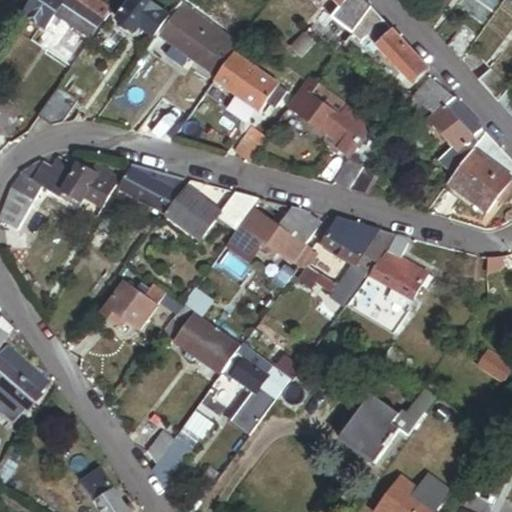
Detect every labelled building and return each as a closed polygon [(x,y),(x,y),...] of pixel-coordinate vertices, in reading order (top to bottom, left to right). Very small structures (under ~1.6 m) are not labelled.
[(112,8),(100,0),(30,0),(23,10),(45,25),(55,10),(93,36),(112,8)] [(166,18),(167,16),(144,0),(128,0),(115,19),(132,30),(139,35),(143,29),(151,34),(139,52),(142,54),(166,18)] [(353,31),(372,5),(368,0),(356,0),(337,0),(346,9),(342,12),(336,19),(353,31)] [(336,19),(342,12),(331,4),(325,11),(336,19)] [(431,68),(372,5),(353,31),(351,34),(370,37),(413,85),(431,68)] [(238,46),(181,7),(161,37),(173,45),(193,59),(217,76),(233,53),(238,46)] [(145,55),(169,20),(166,18),(142,54),(145,55)] [(463,60),(482,32),(467,23),(450,47),(463,60)] [(139,35),(132,30),(129,35),(137,40),(139,35)] [(300,58),(314,44),(303,34),(290,47),(300,58)] [(193,59),(173,45),(166,55),(186,69),(193,59)] [(246,52),(238,46),(233,53),(241,59),(246,52)] [(241,59),(233,53),(217,76),(214,81),(259,112),(271,96),(277,87),(278,84),(241,59)] [(510,90),(492,68),(480,79),(502,102),(510,90)] [(392,133),(308,76),(290,103),(334,134),(333,136),(341,142),(339,146),(351,154),(350,156),(353,159),(339,179),(354,189),(365,172),(392,133)] [(486,129),(457,98),(433,77),(417,98),(437,114),(431,121),(460,152),(453,157),(461,164),(474,145),(486,129)] [(63,121),(79,98),(58,84),(38,113),(51,122),(55,121),(63,121)] [(279,101),(286,92),(277,87),(271,96),(279,101)] [(511,92),(510,90),(502,102),(511,113),(511,92)] [(176,135),(190,115),(176,107),(160,129),(176,135)] [(249,161),(266,137),(252,127),(235,151),(249,161)] [(511,178),(511,171),(474,145),(461,164),(448,183),(489,212),(500,196),(511,178)] [(102,205),(120,175),(101,165),(99,170),(76,157),(74,160),(68,156),(67,159),(56,151),(51,162),(41,157),(21,171),(14,183),(2,216),(20,225),(45,181),(81,201),(84,195),(102,205)] [(175,190),(182,178),(132,162),(118,188),(158,207),(170,186),(175,190)] [(370,195),(379,177),(365,172),(354,189),(370,195)] [(511,178),(500,196),(503,199),(511,186),(511,178)] [(221,210),(187,185),(181,194),(166,213),(201,239),(221,210)] [(166,213),(181,194),(175,190),(170,186),(158,207),(166,213)] [(239,226),(252,207),(242,202),(229,219),(239,226)] [(307,245),(326,220),(312,211),(291,205),(286,211),(278,225),(262,214),(255,210),(243,227),(294,263),(307,245)] [(278,225),(286,211),(278,207),(274,212),(267,207),(262,214),(278,225)] [(100,245),(115,217),(105,211),(89,239),(100,245)] [(365,273),(385,245),(376,242),(381,230),(339,218),(322,245),(354,266),(365,273)] [(385,245),(393,234),(381,230),(376,242),(385,245)] [(422,285),(428,274),(403,260),(413,239),(399,235),(375,279),(415,299),(422,285)] [(294,263),(299,266),(300,264),(311,248),(307,245),(294,263)] [(306,268),(318,253),(312,248),(311,248),(300,264),(306,268)] [(343,302),(365,273),(354,266),(333,295),(343,302)] [(426,285),(432,276),(428,274),(422,285),(426,285)] [(155,306),(165,292),(152,283),(143,296),(121,280),(99,311),(116,323),(121,317),(138,329),(155,306)] [(206,310),(213,301),(195,288),(188,298),(206,310)] [(173,319),(183,305),(165,292),(155,306),(173,319)] [(206,310),(188,298),(183,305),(195,313),(201,318),(206,310)] [(235,355),(239,349),(193,316),(195,313),(183,305),(173,319),(163,333),(189,352),(186,356),(193,361),(197,356),(219,372),(232,354),(235,355)] [(21,334),(9,317),(0,309),(0,334),(3,330),(11,341),(21,334)] [(48,378),(5,342),(0,348),(0,381),(27,404),(48,378)] [(403,351),(392,343),(384,354),(396,362),(403,351)] [(288,378),(242,345),(239,349),(235,355),(222,373),(230,379),(232,378),(251,391),(230,421),(248,434),(288,378)] [(501,382),(511,366),(489,351),(479,367),(501,382)] [(287,376),(298,361),(289,354),(277,369),(287,376)] [(316,381),(299,368),(291,379),(308,392),(316,381)] [(293,411),(308,392),(291,379),(276,398),(293,411)] [(428,412),(437,400),(425,391),(416,403),(428,412)] [(391,423),(397,415),(368,395),(338,437),(373,463),(398,428),(391,423)] [(418,425),(428,412),(416,403),(406,416),(418,425)] [(154,466),(173,441),(159,430),(144,451),(154,466)] [(164,487),(193,446),(177,435),(173,441),(154,466),(151,469),(164,487)] [(113,488),(96,464),(77,477),(94,501),(113,488)] [(435,511),(450,491),(425,473),(415,487),(398,475),(371,511),(435,511)] [(130,511),(115,489),(97,502),(103,511),(130,511)]
